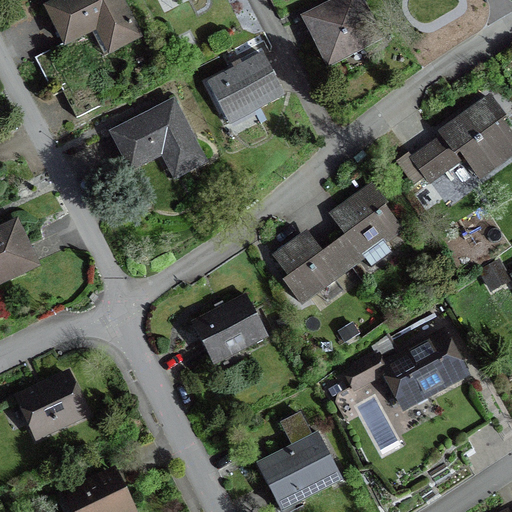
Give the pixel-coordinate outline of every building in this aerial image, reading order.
[(118,0),(60,0),(44,9),(63,46),(103,25),(116,49),(138,37),(118,0)] [(357,0),(340,0),(303,20),(327,66),(378,39),(357,0)] [(254,112),(282,96),(261,56),(207,85),(225,119),(251,106),(254,112)] [(61,93),(75,120),(101,106),(88,79),(61,93)] [(503,122),(488,101),(438,138),(441,142),(413,162),(429,184),(463,160),(476,178),(511,151),(511,142),(499,125),(503,122)] [(203,164),(172,103),(110,135),(129,171),(168,152),(180,176),(203,164)] [(352,160),(356,165),(365,157),(361,153),(352,160)] [(344,237),(332,245),(348,267),(361,257),(370,270),(390,255),(381,243),(398,230),(368,189),(334,213),(343,226),(339,229),(344,237)] [(0,282),(32,267),(13,226),(0,232),(0,282)] [(298,304),(348,267),(332,245),(320,254),(315,247),(310,250),(301,238),(273,258),(287,278),(282,282),(298,304)] [(511,277),(505,282),(496,265),(481,273),(490,290),(511,278),(511,277)] [(245,299),(192,327),(209,361),(234,348),(237,354),(266,339),(245,299)] [(402,408),(463,376),(462,373),(466,371),(454,348),(450,351),(441,336),(381,368),(376,359),(366,365),(373,378),(383,373),(402,408)] [(84,416),(66,377),(17,400),(33,434),(54,424),(56,429),(84,416)] [(465,440),(489,424),(473,400),(449,416),(465,440)] [(316,434),(256,465),(279,511),(281,511),(340,482),(316,434)] [(130,511),(112,474),(64,497),(71,511),(130,511)]
